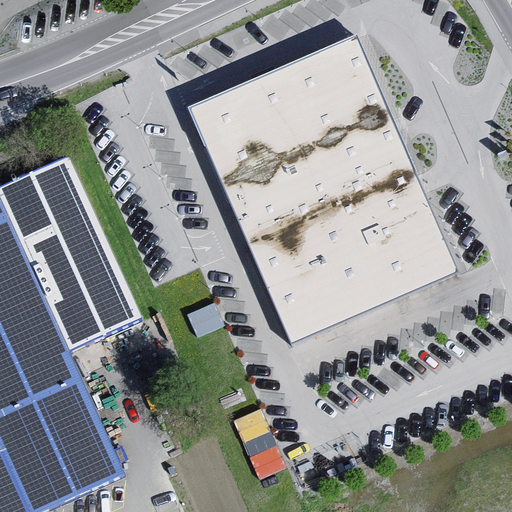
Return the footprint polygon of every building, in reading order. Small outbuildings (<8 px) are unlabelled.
[(452,266),(350,36),(186,108),(287,338),(452,266)] [(66,163),(0,192),(0,205),(59,335),(129,305),(66,163)] [(59,335),(0,205),(0,511),(37,511),(122,474),(59,335)] [(263,405),(239,414),(260,471),(285,462),(263,405)] [(511,511),(511,494),(478,506),(479,511),(511,511)]
